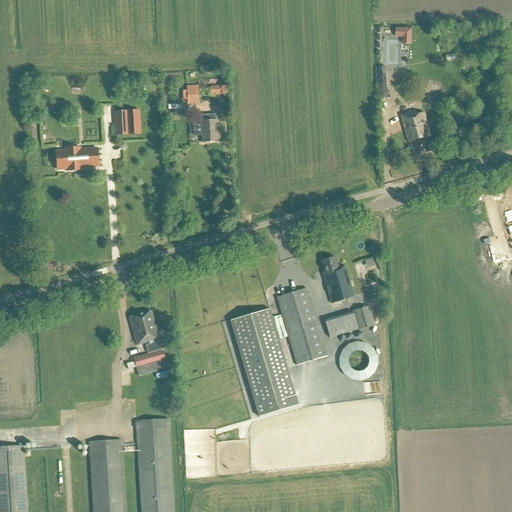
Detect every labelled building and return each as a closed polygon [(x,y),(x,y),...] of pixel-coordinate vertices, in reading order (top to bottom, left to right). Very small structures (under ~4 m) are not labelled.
[(412,44),(412,29),(396,28),(396,38),(402,38),(402,44),(412,44)] [(380,99),(388,99),(386,67),(378,68),(380,99)] [(199,103),(199,85),(186,86),(187,104),(199,103)] [(228,95),(228,87),(210,87),(210,96),(228,95)] [(127,123),(116,124),(116,136),(140,134),(138,111),(126,112),(127,123)] [(416,112),(401,116),(409,143),(412,142),(416,156),(433,151),(429,138),(431,137),(428,126),(424,113),(417,115),(416,112)] [(216,126),(216,119),(215,115),(200,115),(202,143),(216,142),(216,141),(220,140),(220,126),(216,126)] [(66,152),(56,152),(57,170),(67,169),(67,172),(81,171),(81,166),(84,166),(84,168),(99,167),(98,149),(80,151),(80,148),(66,149),(66,152)] [(335,257),(321,262),(324,273),(322,273),(332,303),(354,296),(344,266),(338,268),(335,257)] [(367,259),(369,267),(377,266),(375,257),(367,259)] [(306,290),(305,290),(276,298),(297,366),(326,358),(306,290)] [(369,307),(352,313),(358,331),(375,326),(369,307)] [(258,418),(297,406),(270,310),(231,321),(258,418)] [(159,339),(151,311),(129,317),(137,345),(159,339)] [(373,339),(339,347),(347,380),(381,372),(373,339)] [(147,354),(168,348),(165,340),(145,346),(147,354)] [(162,351),(133,359),(138,377),(167,369),(162,351)] [(372,382),(372,390),(381,390),(382,382),(372,382)] [(173,511),(168,420),(136,422),(141,511),(173,511)] [(125,511),(121,441),(89,443),(92,511),(125,511)] [(0,511),(26,511),(23,447),(0,448),(0,511)]
